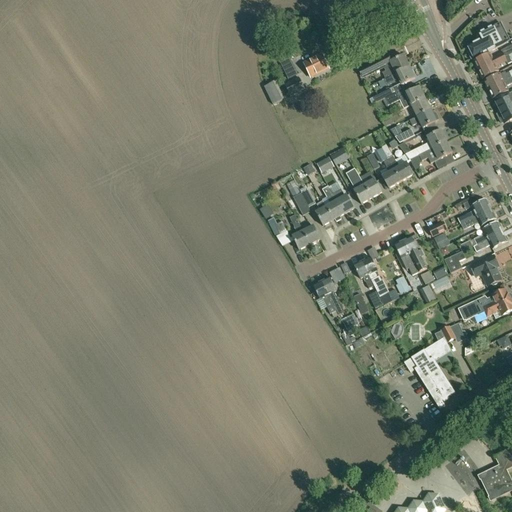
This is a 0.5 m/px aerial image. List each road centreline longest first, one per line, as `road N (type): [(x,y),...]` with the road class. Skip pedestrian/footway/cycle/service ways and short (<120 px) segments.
road 1 (unclassified): [(511,375),(329,511)]
road 2 (residential): [(302,275),(427,213),(442,191),(496,165)]
road 3 (secondary): [(496,165),(429,27)]
